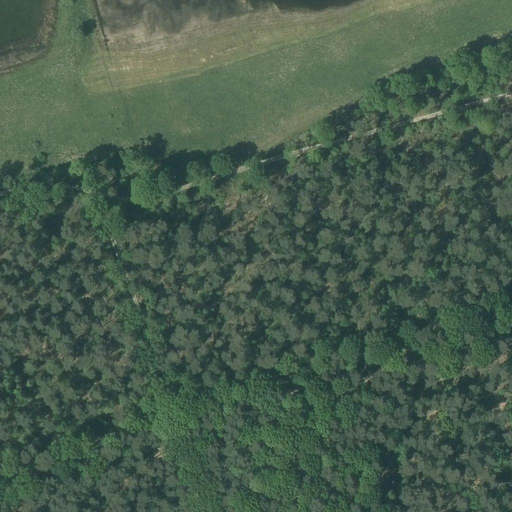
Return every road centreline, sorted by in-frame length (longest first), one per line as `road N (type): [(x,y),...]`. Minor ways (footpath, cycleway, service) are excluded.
road 1 (track): [(511,92),(142,199),(97,203)]
road 2 (track): [(175,399),(511,302)]
road 3 (track): [(218,511),(97,203)]
